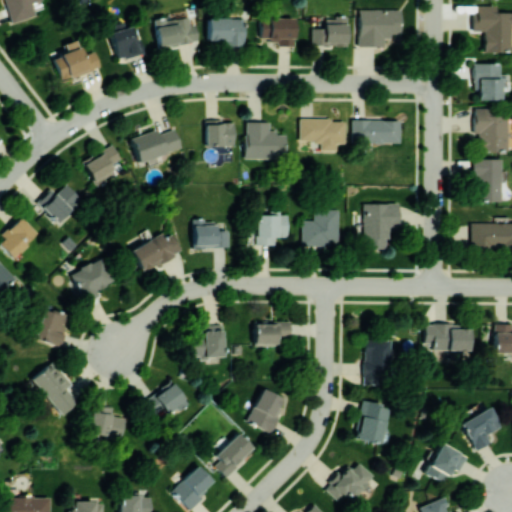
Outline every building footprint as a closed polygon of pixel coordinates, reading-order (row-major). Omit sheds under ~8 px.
[(481,50),(507,50),(508,23),(511,23),(511,11),(494,11),(494,5),(472,5),(471,30),(481,30),(481,50)] [(398,8),(356,9),(357,46),(382,45),(381,33),(398,33),(398,8)] [(194,40),(191,15),(153,19),(156,45),(194,40)] [(345,45),(345,17),(322,16),(322,27),(310,26),(309,44),(345,45)] [(206,43),(242,44),(242,18),(206,17),(206,43)] [(292,17),(258,17),(258,37),(267,37),(267,44),(292,44),(292,17)] [(114,58),(144,52),(141,37),(133,38),(130,26),(109,30),(114,58)] [(98,65),(92,50),(82,53),(79,45),(50,56),(59,80),(98,65)] [(475,99),(498,98),(497,62),(470,62),(471,82),(475,82),(475,99)] [(476,132),(476,149),(505,150),(505,108),(472,107),(471,132),(476,132)] [(297,141),(318,140),(318,149),(334,149),(334,142),(343,142),(342,118),(297,118),(297,141)] [(398,119),(350,119),(350,141),(397,142),(398,119)] [(232,144),(231,120),(203,120),(204,144),(232,144)] [(244,157),(284,157),(284,131),(267,132),(267,120),(243,121),(244,157)] [(179,149),(173,128),(156,132),(155,129),(129,136),(135,160),(179,149)] [(91,183),(112,174),(108,163),(118,159),(112,145),(81,158),(91,183)] [(498,200),(498,157),(471,157),(470,199),(498,200)] [(53,192),(49,188),(35,201),(55,223),(80,200),(64,182),(53,192)] [(396,202),(361,202),(361,225),(358,225),(358,248),(385,248),(386,225),(396,225),(396,202)] [(299,245),(328,246),(328,240),(336,241),(336,208),(311,208),(311,219),(300,219),(299,245)] [(253,244),(273,244),(273,236),(285,236),(285,213),(254,213),(253,244)] [(0,234),(0,245),(10,256),(35,233),(20,217),(0,234)] [(227,246),(226,229),(213,229),(213,219),(191,220),(191,247),(227,246)] [(511,221),(468,222),(468,249),(511,247),(511,221)] [(170,233),(163,236),(160,232),(128,249),(141,271),(180,250),(170,233)] [(69,270),(82,301),(100,293),(97,287),(113,280),(102,256),(69,270)] [(0,290),(13,277),(0,263),(0,290)] [(33,336),(56,343),(65,315),(41,308),(33,336)] [(252,344),(287,344),(287,320),(253,320),(252,344)] [(430,349),(468,349),(468,327),(455,327),(455,323),(423,322),(423,342),(431,342),(430,349)] [(191,357),(222,356),(221,324),(200,325),(200,328),(190,329),(191,357)] [(511,351),(511,325),(492,325),(492,351),(511,351)] [(387,340),(362,340),(361,380),(387,381),(387,340)] [(29,378),(60,414),(81,396),(50,360),(29,378)] [(186,399),(167,379),(142,402),(153,414),(161,406),(169,415),(186,399)] [(244,420),(267,431),(283,398),(259,387),(244,420)] [(378,442),(386,404),(361,399),(354,437),(378,442)] [(123,416),(111,415),(112,406),(91,404),(87,433),(121,437),(123,416)] [(457,422),(473,449),(488,441),(484,434),(498,426),(487,405),(457,422)] [(212,464),(223,475),(252,448),(236,431),(212,454),(218,459),(212,464)] [(464,455),(439,442),(423,471),(443,482),(451,467),(456,470),(464,455)] [(352,499),(370,473),(355,462),(350,468),(342,462),(322,490),(336,499),(341,492),(352,499)] [(169,490),(187,509),(200,496),(196,492),(210,480),(195,464),(169,490)] [(115,511),(147,511),(148,494),(116,493),(115,511)] [(47,511),(47,495),(0,495),(0,511),(47,511)] [(418,505),(420,511),(456,511),(452,511),(447,511),(441,496),(418,505)] [(99,511),(100,500),(66,500),(65,511),(99,511)] [(321,511),(312,502),(302,511),(321,511)]
